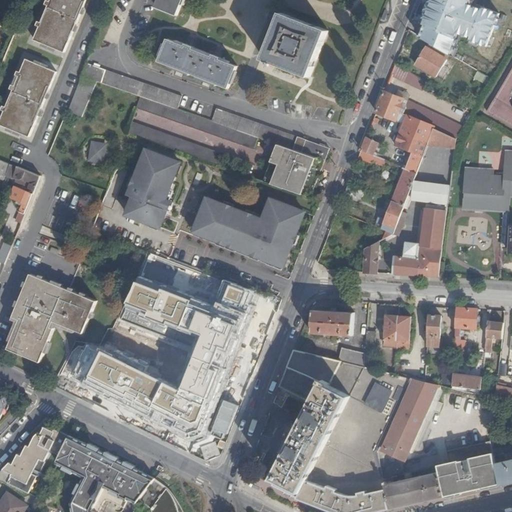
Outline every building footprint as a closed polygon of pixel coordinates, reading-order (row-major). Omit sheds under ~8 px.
[(86,0),(51,0),(51,2),(47,0),(45,4),(49,6),(42,23),(39,21),(37,25),(40,27),(35,39),(65,52),(86,0)] [(178,15),(183,0),(158,0),(156,6),(178,15)] [(434,0),(423,36),(462,49),(464,42),(493,52),(506,12),(480,3),(480,0),(434,0)] [(329,31),(283,12),(264,59),(310,77),(329,31)] [(238,66),(169,39),(160,61),(229,88),(238,66)] [(437,76),(447,59),(426,47),(416,64),(437,76)] [(57,72),(27,59),(22,72),(19,70),(17,75),(20,76),(16,86),(13,84),(11,89),(14,90),(7,107),(4,105),(3,109),(6,111),(1,123),(30,137),(57,72)] [(182,96),(88,63),(83,76),(97,81),(141,96),(178,109),(182,96)] [(427,81),(396,63),(391,76),(422,90),(427,81)] [(511,69),(490,115),(511,125),(511,69)] [(97,81),(83,76),(67,111),(82,117),(97,81)] [(410,95),(388,84),(381,103),(434,128),(457,139),(459,135),(463,125),(408,99),(410,95)] [(213,121),(178,109),(141,96),(136,107),(254,149),(258,137),(213,121)] [(434,128),(381,103),(377,112),(405,123),(396,144),(424,156),(428,145),(434,128)] [(217,108),(213,121),(258,137),(278,144),(317,157),(326,161),(331,148),(217,108)] [(130,120),(126,132),(220,166),(221,166),(224,154),(130,120)] [(457,139),(434,128),(428,145),(456,148),(457,139)] [(380,143),(367,137),(362,150),(372,154),(374,155),(380,143)] [(90,162),(107,163),(108,142),(91,141),(90,162)] [(278,144),(275,152),(314,166),(317,157),(278,144)] [(184,162),(145,148),(127,196),(133,198),(126,217),(163,231),(174,202),(169,200),(184,162)] [(372,154),(362,150),(359,156),(369,160),(384,166),(386,160),(374,155),(372,154)] [(511,151),(506,151),(504,177),(494,176),(495,170),(466,168),(464,208),(503,211),(504,195),(511,195),(511,151)] [(264,181),(299,193),(306,196),(311,198),(320,175),(312,172),(314,166),(275,152),(264,181)] [(317,157),(314,166),(312,172),(320,175),(326,161),(317,157)] [(41,176),(0,159),(0,178),(4,180),(7,172),(15,175),(14,178),(37,188),(41,176)] [(405,206),(415,181),(418,174),(406,168),(393,201),(405,206)] [(413,199),(449,204),(451,186),(415,181),(413,199)] [(26,214),(35,191),(14,182),(9,196),(23,202),(19,212),(26,214)] [(365,190),(349,183),(346,190),(363,197),(365,190)] [(264,218),(207,196),(192,234),(287,270),(309,212),(272,198),(264,218)] [(376,226),(395,233),(405,206),(393,201),(387,218),(380,216),(376,226)] [(395,255),(394,275),(439,277),(448,211),(427,208),(420,258),(395,255)] [(363,245),(367,248),(380,241),(395,233),(376,226),(371,224),(363,245)] [(367,248),(365,273),(378,273),(380,241),(367,248)] [(0,261),(5,264),(10,252),(3,249),(0,255),(0,261)] [(97,300),(32,274),(14,316),(20,319),(9,348),(42,361),(55,328),(52,326),(54,321),(84,333),(97,300)] [(259,295),(226,282),(215,308),(139,281),(137,288),(129,307),(205,335),(185,389),(106,349),(87,383),(191,438),(205,432),(259,295)] [(477,328),(479,309),(457,308),(456,334),(462,335),(463,328),(477,328)] [(352,337),(354,313),(313,311),(312,334),(352,337)] [(398,345),(400,315),(387,314),(385,345),(398,345)] [(412,316),(400,315),(398,345),(398,346),(410,347),(412,316)] [(441,315),(430,315),(428,346),(439,346),(441,315)] [(502,338),(504,322),(489,321),(486,352),(491,352),(493,338),(502,338)] [(376,332),(368,332),(366,353),(365,366),(373,368),(376,332)] [(342,348),(340,360),(365,366),(366,353),(342,348)] [(272,484),(298,498),(328,442),(383,468),(380,449),(411,378),(373,368),(365,366),(340,360),(294,349),(281,384),(313,399),(284,457),(283,457),(276,470),(277,471),(274,478),(275,479),(272,484)] [(453,384),(482,388),(482,382),(483,377),(454,374),(453,384)] [(407,460),(441,385),(415,379),(384,450),(407,460)] [(511,387),(482,382),(482,388),(481,394),(511,401),(511,387)] [(74,439),(75,437),(70,434),(69,435),(61,430),(60,431),(56,429),(55,432),(44,426),(42,433),(39,431),(35,435),(30,446),(27,445),(22,455),(19,453),(14,464),(10,461),(3,469),(13,473),(6,482),(29,494),(51,450),(60,455),(65,457),(74,439)] [(226,460),(231,438),(207,432),(201,454),(226,460)] [(88,446),(74,439),(65,457),(60,455),(56,464),(84,479),(72,503),(73,511),(97,511),(93,509),(103,489),(135,506),(154,481),(134,471),(135,468),(124,463),(123,465),(117,462),(119,460),(106,453),(104,455),(99,452),(100,449),(89,444),(88,446)] [(328,442),(298,498),(334,511),(372,511),(390,508),(384,482),(383,468),(328,442)] [(439,472),(444,496),(500,484),(494,455),(491,442),(447,451),(449,463),(438,465),(439,472)] [(511,450),(494,455),(500,484),(511,480),(511,450)] [(13,473),(3,469),(0,471),(0,478),(6,482),(13,473)] [(384,482),(390,508),(444,496),(439,472),(387,484),(386,482),(384,482)] [(179,511),(179,510),(175,497),(170,490),(155,480),(154,481),(135,506),(134,507),(141,511),(179,511)] [(24,511),(29,506),(9,492),(0,504),(0,511),(24,511)] [(183,511),(180,504),(175,497),(179,510),(179,511),(183,511)]
